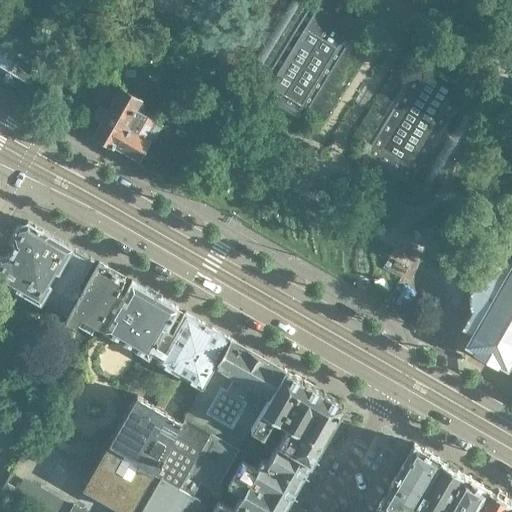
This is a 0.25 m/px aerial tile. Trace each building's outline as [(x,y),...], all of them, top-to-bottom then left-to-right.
[(343,51),(360,23),(365,26),(373,11),(353,0),(312,0),(274,63),(264,80),(259,88),(262,90),(281,101),(301,114),(304,115),(308,108),(326,80),(343,51)] [(43,77),(9,58),(20,38),(5,29),(0,36),(0,76),(33,95),(43,77)] [(457,103),(466,87),(460,84),(469,70),(430,46),(423,58),(405,88),(387,117),(370,145),(365,153),(388,167),(410,180),(413,174),(457,103)] [(150,120),(151,118),(133,107),(138,98),(120,87),(118,89),(103,81),(92,99),(99,103),(93,114),(101,119),(93,132),(113,143),(114,142),(137,156),(147,138),(150,140),(159,125),(150,120)] [(77,287),(93,259),(48,233),(42,230),(42,229),(34,224),(33,224),(27,221),(17,224),(11,234),(14,244),(10,251),(9,252),(0,254),(0,290),(1,290),(2,290),(3,289),(4,288),(5,287),(8,283),(14,287),(10,293),(35,307),(39,300),(67,317),(82,290),(77,287)] [(511,261),(502,256),(492,274),(490,273),(487,274),(483,275),(481,277),(479,278),(477,279),(475,281),(474,282),(473,284),(472,285),(471,289),(470,290),(470,292),(469,295),(469,296),(469,297),(469,300),(469,302),(469,303),(470,307),(472,308),(461,326),(472,332),(466,343),(469,345),(469,344),(476,348),(475,350),(496,362),(497,360),(503,364),(506,366),(507,363),(511,365),(511,261)] [(96,325),(115,291),(124,276),(107,267),(98,262),(82,290),(67,317),(65,319),(74,324),(79,316),(96,325)] [(172,334),(165,330),(164,329),(176,309),(177,307),(175,305),(175,306),(159,297),(159,296),(149,291),(133,282),(134,282),(131,280),(130,283),(123,296),(115,291),(96,325),(149,356),(151,353),(158,357),(156,360),(201,386),(229,337),(185,311),(185,312),(184,311),(172,334)] [(200,511),(227,467),(250,428),(284,368),(229,337),(201,386),(181,421),(160,457),(172,464),(166,474),(154,467),(128,511),(200,511)] [(281,421),(305,380),(284,368),(250,428),(262,435),(273,416),(281,421)] [(290,451),(324,392),(324,391),(305,380),(281,421),(290,426),(279,445),(290,451)] [(309,462),(333,421),(332,421),(341,406),(340,401),(324,392),(290,451),(309,462)] [(128,511),(154,467),(160,457),(181,421),(136,395),(68,511),(128,511)] [(395,511),(405,511),(438,457),(437,457),(415,445),(416,444),(414,443),(413,445),(379,503),(395,511)] [(309,462),(290,451),(279,445),(268,464),(298,481),(309,462)] [(440,511),(463,473),(439,458),(438,457),(405,511),(440,511)] [(298,481),(268,464),(258,459),(253,467),(241,460),(234,472),(286,502),(298,481)] [(279,511),(286,502),(234,472),(228,483),(240,490),(235,499),(256,511),(279,511)] [(471,511),(487,486),(482,483),(481,482),(480,483),(470,476),(468,475),(468,476),(463,473),(440,511),(471,511)] [(24,511),(58,511),(64,503),(24,480),(10,503),(24,511)] [(0,497),(6,501),(12,491),(3,485),(0,490),(0,497)] [(504,511),(511,500),(487,486),(471,511),(504,511)] [(256,511),(235,499),(229,509),(217,502),(211,511),(256,511)] [(395,511),(379,503),(373,511),(395,511)]
